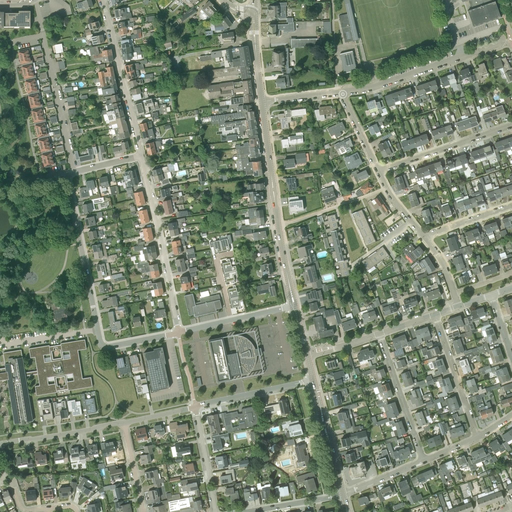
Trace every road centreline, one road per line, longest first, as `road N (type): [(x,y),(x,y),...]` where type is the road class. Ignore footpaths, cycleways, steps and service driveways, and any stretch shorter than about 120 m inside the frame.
road 1 (residential): [(178,332),(140,156)]
road 2 (residential): [(341,93),(510,43)]
road 3 (residential): [(73,171),(35,0)]
road 4 (residential): [(99,339),(67,176)]
road 5 (residential): [(140,156),(101,0)]
road 6 (residential): [(378,172),(511,125)]
road 7 (residential): [(423,460),(379,334)]
road 8 (residential): [(477,438),(435,314)]
road 9 (residential): [(0,445),(123,422)]
road 10 (residential): [(195,407),(313,380)]
road 11 (residential): [(178,332),(297,316)]
